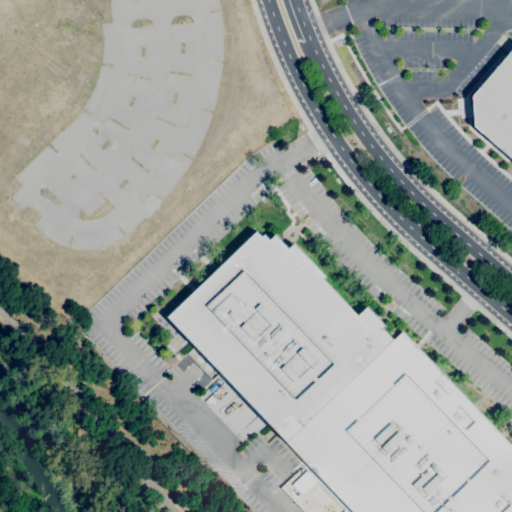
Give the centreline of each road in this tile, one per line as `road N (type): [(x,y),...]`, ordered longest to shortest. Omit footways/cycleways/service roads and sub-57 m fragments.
road 1 (secondary): [(267,0),(330,136),(402,223),(511,318)]
road 2 (secondary): [(511,284),(368,143),(310,40)]
